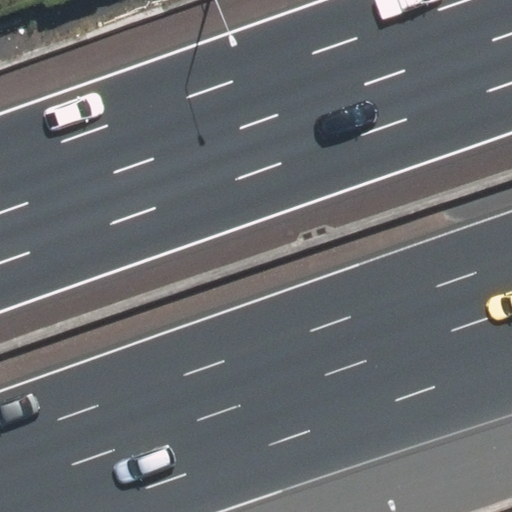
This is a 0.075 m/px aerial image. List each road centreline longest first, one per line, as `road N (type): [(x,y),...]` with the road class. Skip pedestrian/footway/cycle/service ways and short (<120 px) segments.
road 1 (motorway): [(511,260),(0,441)]
road 2 (motorway): [(0,265),(511,87)]
